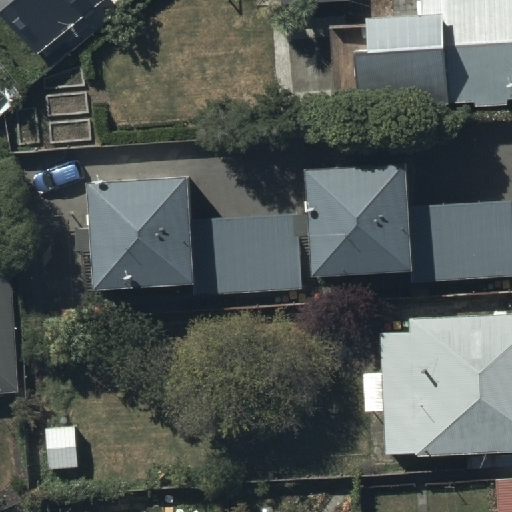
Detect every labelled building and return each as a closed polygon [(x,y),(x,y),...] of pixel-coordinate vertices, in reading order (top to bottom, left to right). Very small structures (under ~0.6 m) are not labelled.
[(2,0),(38,41),(87,0),(2,0)] [(268,0),(268,11),(350,8),(349,0),(268,0)] [(511,104),(511,0),(419,0),(420,27),(367,29),(368,45),(336,46),(338,99),(359,98),(360,107),(413,105),(414,112),(450,110),(450,108),(475,107),(476,113),(508,111),(508,105),(511,104)] [(0,126),(15,114),(0,95),(0,126)] [(313,275),(409,269),(409,274),(511,267),(511,193),(412,199),(410,162),(306,168),(308,204),(194,211),(192,175),(92,181),(94,223),(79,224),(81,247),(94,247),(97,289),(192,283),(193,288),(313,280),(313,275)] [(6,256),(0,256),(0,398),(15,397),(6,256)] [(511,319),(413,323),(413,336),(381,337),(386,463),(511,458),(511,319)] [(511,511),(511,481),(496,482),(496,511),(511,511)]
